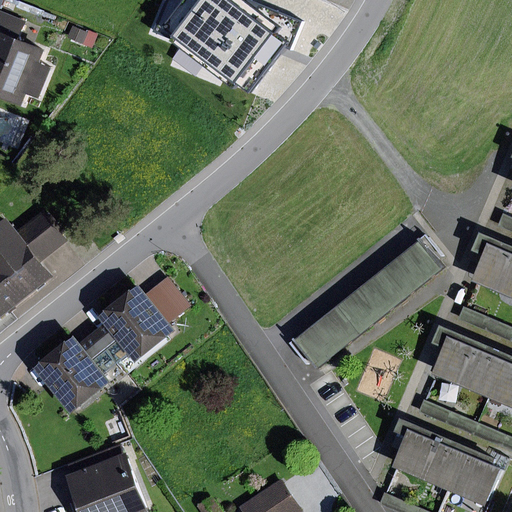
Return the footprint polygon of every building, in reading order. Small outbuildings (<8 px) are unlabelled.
[(41,64),(46,50),(20,40),(28,21),(1,10),(4,0),(0,0),(0,98),(23,108),(28,95),(39,100),(52,68),(41,64)] [(182,0),(161,27),(175,39),(172,43),(231,89),(235,84),(246,93),(285,45),(273,35),(279,28),(243,0),(182,0)] [(90,30),(76,25),(70,39),(84,44),(90,30)] [(511,217),(504,214),(498,226),(511,232),(511,217)] [(8,218),(0,224),(0,273),(22,302),(54,278),(41,262),(29,246),(8,218)] [(54,225),(29,246),(41,262),(67,241),(54,225)] [(473,250),(483,254),(487,244),(511,253),(511,246),(480,233),(473,250)] [(445,257),(427,235),(292,343),(308,364),(313,360),(320,368),(445,268),(440,261),(445,257)] [(511,253),(487,244),(483,254),(472,281),(511,297),(511,253)] [(0,318),(22,302),(0,273),(0,318)] [(147,294),(170,324),(192,306),(168,277),(147,294)] [(104,324),(93,333),(107,350),(118,342),(136,364),(177,332),(170,324),(147,294),(139,285),(99,318),(104,324)] [(511,327),(465,307),(459,320),(511,342),(511,327)] [(435,344),(445,349),(449,338),(499,358),(511,363),(511,357),(442,328),(435,344)] [(74,337),(35,368),(72,414),(111,383),(94,361),(107,350),(93,333),(80,344),(74,337)] [(499,358),(449,338),(445,349),(434,376),(484,396),(499,358)] [(511,363),(499,358),(484,396),(511,407),(511,363)] [(511,437),(425,400),(420,413),(511,452),(511,437)] [(394,436),(405,440),(409,430),(458,450),(495,465),(497,460),(401,419),(394,436)] [(458,450),(409,430),(405,440),(393,467),(443,487),(458,450)] [(495,465),(458,450),(443,487),(489,506),(504,468),(495,465)] [(147,511),(149,511),(127,453),(66,477),(79,511),(147,511)] [(304,511),(282,479),(239,508),(242,511),(304,511)] [(428,511),(385,493),(380,505),(395,511),(428,511)] [(222,511),(213,497),(198,506),(201,511),(222,511)]
